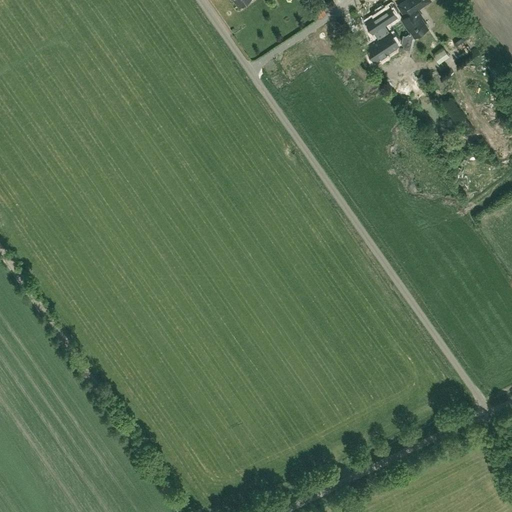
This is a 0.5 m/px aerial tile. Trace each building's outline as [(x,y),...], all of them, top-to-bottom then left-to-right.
[(430,0),(406,0),(399,5),(406,17),(402,19),(407,27),(408,26),(412,32),(406,36),(404,36),(402,46),(401,46),(401,48),(404,49),(404,48),(411,49),(413,38),(415,36),(415,37),(428,28),(421,18),(422,17),(417,9),(431,1),(430,0)] [(318,19),(325,14),(320,5),(312,9),(318,19)] [(390,7),(367,22),(373,32),(375,31),(380,39),(379,40),(367,47),(376,60),(389,51),(399,45),(396,42),(390,32),(389,33),(384,25),(396,17),(390,7)] [(472,38),(457,46),(462,55),(477,48),(472,38)] [(436,54),(440,63),(452,57),(447,48),(436,54)]
